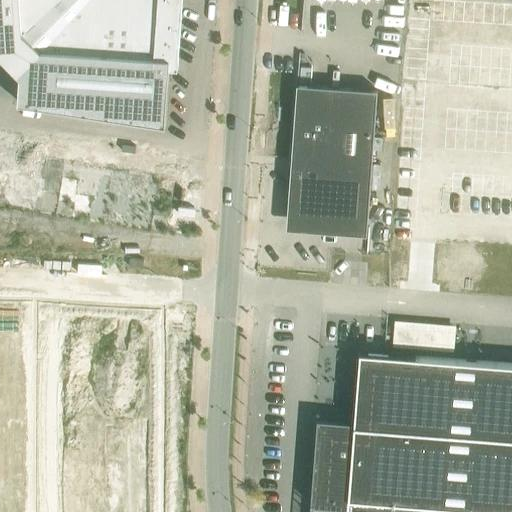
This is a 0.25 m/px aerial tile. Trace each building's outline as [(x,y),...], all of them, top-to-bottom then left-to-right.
[(0,0),(0,54),(2,54),(11,63),(7,67),(8,68),(12,64),(20,72),(18,102),(164,124),(164,126),(165,126),(169,68),(178,69),(181,0),(0,0)] [(298,84),(287,228),(367,235),(378,90),(298,84)] [(0,203),(154,226),(164,150),(0,126),(0,203)] [(130,266),(143,268),(144,259),(131,258),(130,266)] [(397,315),(393,342),(455,350),(458,323),(397,315)] [(109,328),(109,351),(150,351),(150,328),(109,328)] [(109,351),(108,373),(113,373),(113,372),(150,372),(150,371),(150,351),(109,351)] [(318,418),(310,511),(511,511),(511,363),(385,354),(360,352),(358,379),(355,421),(318,418)] [(113,373),(113,394),(154,394),(155,372),(150,371),(150,372),(113,372),(113,373)] [(113,414),(113,415),(150,416),(150,417),(154,417),(154,394),(113,394),(113,414)] [(108,414),(108,437),(149,437),(150,417),(150,416),(113,415),(113,414),(108,414)] [(108,437),(108,459),(149,459),(149,437),(108,437)] [(108,459),(108,481),(112,481),(112,480),(149,480),(149,479),(149,459),(108,459)] [(112,501),(112,502),(149,502),(149,503),(154,503),(154,479),(149,479),(149,480),(112,480),(112,481),(112,501)] [(101,501),(100,511),(148,511),(149,503),(149,502),(112,502),(112,501),(101,501)]
